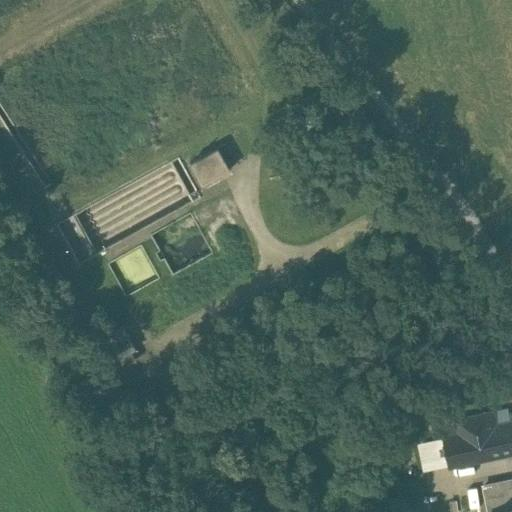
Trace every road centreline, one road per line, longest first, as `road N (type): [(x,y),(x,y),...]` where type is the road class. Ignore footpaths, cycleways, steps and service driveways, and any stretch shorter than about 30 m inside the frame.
road 1 (track): [(465,221),(294,0)]
road 2 (residential): [(511,340),(494,257),(465,221)]
